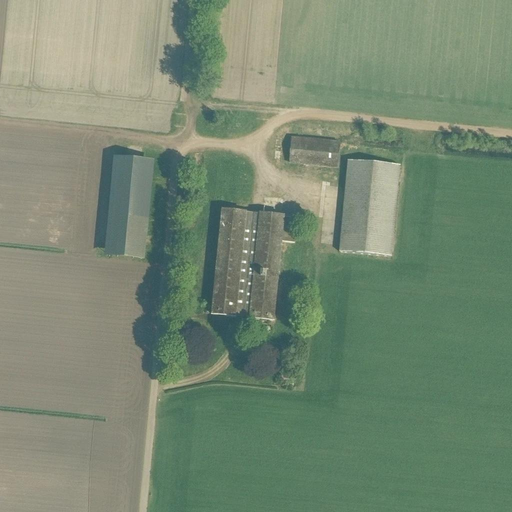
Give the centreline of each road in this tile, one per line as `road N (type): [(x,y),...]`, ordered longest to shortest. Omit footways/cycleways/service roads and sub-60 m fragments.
road 1 (track): [(143,511),(183,98)]
road 2 (track): [(511,134),(292,113),(242,144),(179,140)]
